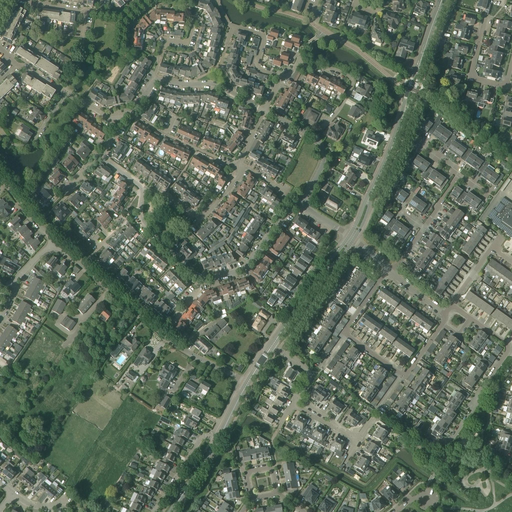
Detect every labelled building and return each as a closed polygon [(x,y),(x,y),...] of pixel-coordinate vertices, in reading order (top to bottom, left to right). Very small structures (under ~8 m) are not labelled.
[(115,0),(114,1),(116,4),(114,6),(118,11),(125,5),(120,0),(115,0)] [(202,0),(196,0),(194,7),(203,10),(205,2),(202,1),(202,0)] [(205,2),(203,10),(206,10),(207,13),(211,11),(215,9),(214,9),(212,5),(212,3),(212,2),(205,0),(205,2)] [(480,0),(478,7),(486,9),(485,14),(488,15),(490,10),(486,9),(488,1),(484,0),(480,0)] [(417,5),(413,13),(414,13),(418,15),(418,14),(423,16),(428,4),(420,1),(418,6),(417,5)] [(403,3),(403,4),(394,3),(393,12),(399,13),(400,10),(403,10),(404,4),(403,3)] [(301,8),(293,5),(291,4),(289,9),(301,14),(302,11),(300,10),(301,8)] [(335,8),(326,4),(324,4),(323,6),(327,8),(326,11),(327,11),(335,14),(337,8),(335,8)] [(15,13),(19,15),(24,17),(26,12),(23,10),(25,8),(19,5),(15,13)] [(47,20),(48,10),(40,9),(39,15),(42,16),(42,19),(47,20)] [(215,9),(211,11),(207,13),(210,18),(219,13),(218,11),(217,11),(215,9)] [(148,15),(151,19),(154,22),(156,20),(160,21),(160,19),(160,16),(161,11),(154,10),(153,11),(153,13),(149,16),(148,15)] [(335,14),(327,11),(326,14),(325,16),(335,20),(336,17),(339,18),(340,16),(335,14)] [(10,22),(15,24),(19,27),(24,17),(19,15),(15,13),(10,22)] [(219,13),(210,18),(212,23),(216,21),(220,18),(219,16),(220,16),(219,13)] [(357,25),(361,15),(355,13),(353,17),(350,16),(347,23),(354,26),(354,24),(357,25)] [(385,20),(388,21),(386,27),(393,29),(395,24),(397,25),(400,18),(387,13),(385,20)] [(70,14),(68,24),(74,24),(74,21),(77,22),(78,15),(70,14)] [(143,18),(150,26),(154,22),(151,19),(148,15),(146,17),(145,16),(143,18)] [(367,18),(361,15),(357,25),(360,26),(360,28),(366,30),(369,23),(366,22),(367,18)] [(460,25),(466,26),(467,23),(474,25),(476,17),(466,15),(465,21),(461,20),(460,25)] [(335,20),(325,16),(323,22),(327,23),(326,25),(333,28),(334,28),(335,28),(336,27),(337,26),(334,23),(335,20)] [(150,26),(143,18),(141,20),(142,20),(140,22),(146,29),(150,26)] [(216,21),(212,23),(214,26),(213,29),(220,31),(222,32),(224,25),(224,24),(222,24),(219,19),(221,19),(220,18),(216,21)] [(499,21),(497,29),(505,31),(505,29),(511,30),(511,29),(511,23),(504,22),(499,21)] [(10,22),(6,32),(14,36),(19,27),(15,24),(10,22)] [(134,27),(133,34),(136,34),(141,34),(143,35),(143,31),(146,29),(140,22),(139,22),(140,23),(136,27),(134,26),(134,27)] [(371,35),(372,35),(371,38),(376,40),(375,42),(382,44),(383,39),(380,38),(381,34),(379,33),(380,30),(376,29),(378,26),(374,25),(371,35)] [(460,25),(459,30),(462,31),(460,38),(468,40),(470,31),(465,29),(466,26),(460,25)] [(213,34),(221,37),(221,34),(220,33),(220,31),(213,29),(210,28),(209,30),(210,30),(209,34),(211,34),(213,35),(213,34)] [(505,31),(497,29),(496,36),(501,37),(500,40),(497,40),(509,43),(510,36),(504,35),(505,31)] [(237,39),(244,42),(246,36),(245,36),(246,33),(237,30),(236,37),(237,37),(237,39)] [(14,36),(6,32),(2,40),(11,44),(14,36)] [(213,34),(213,35),(211,41),(220,44),(220,41),(219,40),(221,37),(213,34)] [(286,48),(288,48),(291,49),(292,46),(299,48),(300,44),(298,44),(300,37),(293,35),(291,42),(285,40),(284,46),(283,47),(284,47),(286,48)] [(399,49),(396,56),(404,59),(406,51),(412,53),(414,45),(410,43),(411,40),(402,37),(401,41),(402,41),(400,49),(399,49)] [(233,44),(241,46),(243,47),(245,48),(247,42),(244,42),(237,39),(236,42),(234,41),(233,44)] [(209,48),(211,48),(217,50),(218,46),(219,46),(220,44),(211,41),(208,40),(206,47),(209,48)] [(509,43),(497,40),(496,43),(491,42),(490,48),(497,49),(498,47),(504,48),(506,42),(509,43)] [(447,50),(443,49),(444,43),(441,42),(438,51),(447,53),(447,50)] [(451,53),(459,55),(459,53),(466,55),(468,47),(459,44),(457,50),(452,49),(451,53)] [(23,53),(26,49),(21,46),(19,49),(17,47),(13,52),(21,57),(23,53)] [(209,53),(219,56),(220,53),(218,53),(218,50),(217,50),(211,48),(209,48),(208,50),(210,50),(209,53)] [(497,49),(490,48),(488,54),(493,55),(492,58),(501,61),(503,54),(496,53),(497,49)] [(25,60),(30,63),(35,55),(26,49),(23,53),(21,57),(25,60)] [(274,58),(272,65),(280,67),(281,64),(288,66),(289,62),(287,62),(289,55),(286,54),(284,54),(282,53),(281,54),(280,60),(274,58)] [(458,59),(459,55),(451,53),(450,54),(451,54),(450,58),(451,59),(455,60),(453,68),(460,70),(463,60),(458,59)] [(35,55),(30,63),(34,66),(40,58),(39,58),(35,55)] [(39,58),(40,58),(34,66),(37,68),(38,67),(39,68),(45,60),(40,57),(39,58)] [(205,61),(202,62),(206,70),(208,69),(209,69),(213,67),(215,61),(208,59),(208,58),(206,58),(205,61)] [(501,61),(492,58),(491,62),(486,60),(485,66),(492,68),(493,65),(500,67),(501,61)] [(145,59),(142,63),(150,69),(152,66),(150,65),(152,63),(145,59)] [(45,60),(39,68),(44,71),(49,63),(45,60)] [(206,70),(202,62),(202,63),(203,64),(198,66),(203,75),(205,74),(205,72),(207,71),(206,70)] [(49,63),(44,71),(48,74),(54,66),(49,63)] [(150,69),(142,63),(139,68),(146,72),(147,70),(149,71),(150,69)] [(165,75),(167,66),(161,64),(158,72),(162,73),(162,74),(165,75)] [(235,67),(232,66),(227,65),(225,71),(227,75),(229,76),(230,77),(229,78),(230,77),(237,73),(235,71),(236,67),(235,67)] [(54,66),(48,74),(50,75),(49,76),(53,78),(58,70),(58,69),(54,66)] [(172,76),(174,67),(174,66),(174,68),(167,66),(165,75),(168,76),(168,75),(172,76)] [(203,75),(198,66),(194,69),(193,68),(195,72),(197,76),(199,75),(200,76),(203,75)] [(492,68),(485,66),(483,73),(488,74),(487,77),(496,80),(498,73),(492,71),(492,68)] [(144,74),(146,72),(139,68),(137,67),(134,71),(144,78),(146,75),(144,74)] [(177,76),(180,67),(180,68),(174,67),(172,76),(175,77),(175,75),(177,76)] [(184,78),(185,73),(187,68),(186,69),(180,67),(177,76),(180,76),(181,75),(184,77),(184,78)] [(190,69),(187,68),(185,73),(184,78),(190,80),(191,79),(192,77),(196,75),(197,76),(195,72),(193,68),(190,69)] [(58,70),(53,78),(57,81),(62,73),(58,70)] [(131,76),(140,81),(141,79),(143,80),(144,78),(134,71),(131,76)] [(303,78),(302,80),(305,81),(305,82),(310,84),(314,76),(316,73),(314,71),(312,75),(309,73),(307,76),(305,75),(303,78)] [(447,76),(451,77),(449,83),(448,86),(449,87),(450,87),(451,88),(452,88),(453,88),(454,88),(455,87),(456,87),(457,86),(457,85),(459,85),(461,77),(454,75),(454,72),(449,71),(447,76)] [(33,78),(33,77),(26,72),(22,77),(25,79),(23,82),(27,85),(28,85),(32,78),(33,78)] [(316,84),(321,87),(326,78),(323,77),(325,74),(322,72),(321,75),(316,84)] [(6,80),(7,80),(14,87),(13,86),(19,81),(19,80),(17,78),(13,73),(6,80)] [(238,76),(237,73),(230,77),(233,82),(232,84),(239,86),(241,79),(242,77),(241,77),(238,76)] [(314,76),(310,84),(315,87),(316,84),(321,75),(319,74),(317,77),(314,76)] [(132,83),(138,87),(140,84),(139,83),(140,81),(131,76),(128,80),(130,82),(130,81),(132,83)] [(33,77),(33,78),(32,78),(28,85),(27,85),(27,86),(32,89),(37,81),(35,80),(36,79),(33,77)] [(321,87),(326,89),(332,78),(333,78),(330,77),(329,80),(326,78),(321,87)] [(333,78),(332,78),(326,89),(326,90),(328,91),(330,88),(333,89),(338,80),(333,78)] [(248,81),(241,79),(239,86),(242,88),(245,89),(248,81)] [(10,91),(14,87),(7,80),(6,80),(4,82),(5,83),(3,84),(10,91)] [(336,95),(341,86),(342,83),(339,82),(340,81),(338,80),(333,89),(336,91),(334,94),(336,95)] [(37,81),(32,89),(36,92),(42,84),(37,81)] [(138,87),(132,83),(130,81),(130,82),(137,92),(139,90),(137,89),(138,87)] [(253,86),(254,86),(254,83),(248,81),(245,89),(248,90),(248,89),(252,90),(253,86)] [(295,81),(293,83),(289,81),(288,84),(292,85),(290,88),(299,93),(301,87),(299,86),(300,83),(295,81)] [(137,92),(130,82),(126,92),(130,94),(134,97),(133,96),(134,94),(136,95),(137,92)] [(10,91),(3,84),(0,86),(0,88),(6,94),(10,91)] [(46,87),(46,86),(42,84),(36,92),(41,95),(42,94),(41,94),(44,90),(46,87)] [(336,95),(342,97),(348,86),(345,84),(344,88),(341,86),(336,95)] [(357,91),(361,93),(360,95),(367,98),(370,94),(372,95),(374,90),(365,85),(364,88),(359,86),(357,91)] [(46,86),(46,87),(44,90),(41,94),(42,94),(46,97),(48,93),(51,89),(46,86)] [(259,87),(254,86),(253,86),(252,90),(250,95),(253,96),(254,94),(256,95),(259,87)] [(299,93),(290,88),(288,91),(285,89),(284,92),(285,92),(286,92),(294,97),(296,98),(299,93)] [(51,89),(48,93),(46,97),(50,100),(52,97),(55,99),(58,93),(51,89)] [(477,107),(480,97),(477,97),(478,91),(468,89),(466,97),(474,99),(473,102),(478,103),(477,107)] [(93,101),(98,94),(92,90),(88,97),(91,99),(91,100),(92,101),(93,101)] [(477,107),(483,108),(484,105),(483,104),(484,101),(489,103),(492,104),(493,100),(491,99),(492,93),(484,91),(483,98),(480,97),(477,107)] [(124,94),(121,95),(122,99),(123,103),(128,102),(130,103),(131,102),(134,97),(130,94),(126,92),(124,94)] [(204,103),(205,103),(207,104),(206,109),(211,110),(212,106),(215,107),(219,96),(216,95),(216,94),(212,92),(211,94),(208,93),(204,103)] [(292,102),(294,97),(286,92),(285,92),(284,95),(280,93),(279,95),(280,96),(291,102),(292,102)] [(204,103),(208,93),(207,94),(204,93),(204,94),(199,94),(199,102),(201,102),(204,103),(205,103),(204,103)] [(363,97),(356,93),(353,99),(360,102),(363,97)] [(99,104),(102,100),(105,96),(104,98),(98,94),(93,101),(96,103),(96,102),(99,104)] [(107,98),(105,96),(102,100),(99,104),(105,108),(106,108),(107,106),(112,105),(111,101),(110,97),(107,98)] [(220,110),(224,98),(222,97),(221,100),(218,99),(219,96),(215,107),(215,108),(220,110)] [(292,102),(291,102),(280,96),(279,99),(278,98),(277,101),(286,105),(288,103),(291,104),(292,102)] [(227,98),(224,98),(220,110),(226,112),(225,113),(228,114),(230,107),(228,106),(229,103),(226,102),(227,98)] [(286,105),(277,101),(276,103),(275,106),(278,108),(276,111),(285,116),(288,110),(284,108),(286,105)] [(147,107),(145,109),(155,116),(158,111),(157,111),(159,108),(151,103),(148,108),(147,107)] [(352,107),(348,115),(355,119),(358,114),(361,115),(365,109),(356,105),(355,108),(352,107)] [(511,107),(505,106),(503,115),(510,117),(511,117),(511,110),(510,110),(511,107)] [(9,112),(16,116),(19,111),(13,107),(9,112)] [(241,116),(240,116),(253,119),(254,120),(254,117),(251,116),(251,113),(247,112),(248,109),(239,107),(238,110),(242,111),(241,116)] [(308,108),(302,120),(314,127),(321,114),(308,108)] [(79,123),(84,115),(81,113),(83,110),(81,109),(74,120),(79,123)] [(155,116),(145,109),(144,112),(145,113),(142,117),(151,123),(155,116)] [(29,120),(36,124),(40,117),(43,119),(45,116),(35,110),(29,120)] [(79,123),(83,126),(91,115),(89,114),(87,117),(84,115),(79,123)] [(87,131),(92,123),(90,121),(93,116),(91,115),(83,126),(82,128),(87,131)] [(510,117),(503,115),(501,120),(500,120),(501,120),(499,126),(503,127),(504,125),(511,127),(511,121),(511,120),(509,120),(510,117)] [(240,116),(241,116),(240,116),(239,118),(243,119),(242,122),(252,125),(253,123),(252,123),(253,119),(240,116)] [(431,132),(437,123),(435,122),(432,124),(426,120),(420,130),(426,134),(428,131),(431,132)] [(261,125),(264,127),(270,130),(272,128),(275,129),(278,124),(271,121),(270,123),(264,121),(263,124),(262,123),(261,125)] [(92,134),(99,123),(97,122),(95,125),(92,123),(87,131),(92,134)] [(137,133),(142,125),(137,122),(130,133),(132,135),(134,132),(137,133)] [(252,125),(242,122),(241,125),(239,125),(238,129),(240,130),(246,134),(248,130),(250,130),(251,127),(252,125)] [(102,129),(99,127),(101,124),(99,123),(92,134),(97,137),(102,129)] [(438,140),(445,129),(437,123),(431,132),(433,130),(435,131),(432,136),(438,140)] [(22,124),(19,129),(22,131),(18,138),(27,143),(32,135),(28,132),(30,130),(22,124)] [(141,137),(147,128),(142,125),(137,133),(140,135),(138,138),(140,139),(141,137)] [(267,135),(268,136),(270,130),(264,127),(261,125),(260,127),(261,128),(259,131),(267,135)] [(326,135),(336,141),(339,135),(341,136),(344,130),(336,125),(334,129),(331,127),(326,135)] [(97,137),(102,140),(107,132),(104,130),(106,127),(104,126),(102,129),(97,137)] [(150,134),(151,132),(148,131),(150,128),(148,126),(147,128),(141,137),(146,140),(150,134)] [(182,136),(185,128),(180,126),(175,137),(177,138),(179,134),(182,136)] [(185,142),(190,130),(185,128),(182,136),(185,137),(183,141),(185,142)] [(449,141),(454,135),(454,136),(457,132),(454,130),(452,134),(445,129),(438,140),(445,144),(448,140),(449,141)] [(192,140),(196,133),(190,130),(185,142),(188,143),(190,139),(192,140)] [(246,134),(240,130),(238,132),(237,131),(233,136),(241,142),(245,137),(244,137),(246,134)] [(267,135),(259,131),(258,130),(257,133),(260,134),(257,140),(255,139),(254,142),(259,145),(261,143),(262,144),(267,135)] [(369,135),(365,144),(376,148),(379,139),(372,136),(373,133),(367,130),(365,134),(369,135)] [(151,143),(157,133),(155,131),(153,135),(150,134),(146,140),(151,143)] [(286,131),(284,135),(282,133),(277,142),(280,143),(281,140),(287,143),(292,134),(289,133),(286,131)] [(151,143),(156,147),(160,140),(157,138),(160,134),(157,133),(151,143)] [(193,145),(196,147),(201,135),(196,133),(192,140),(195,141),(193,145)] [(207,149),(210,139),(207,138),(209,134),(206,134),(201,146),(205,147),(204,148),(207,149)] [(294,135),(292,134),(287,143),(289,144),(288,147),(293,150),(298,142),(294,140),(296,137),(293,135),(294,135)] [(454,154),(459,146),(454,142),(457,138),(454,136),(454,135),(449,141),(452,143),(448,150),(454,154)] [(232,142),(237,145),(236,146),(238,146),(241,142),(233,136),(230,140),(232,142)] [(211,152),(217,138),(215,137),(213,140),(210,139),(207,149),(209,150),(209,149),(212,150),(211,152)] [(166,152),(169,144),(166,143),(168,140),(165,138),(163,141),(164,141),(160,149),(166,152)] [(218,151),(219,149),(221,144),(222,142),(216,140),(217,138),(211,152),(214,153),(215,150),(218,151)] [(76,153),(83,160),(86,157),(86,156),(90,151),(88,149),(91,147),(85,141),(81,144),(80,146),(82,148),(76,153)] [(171,154),(176,142),(174,141),(172,146),(169,144),(166,152),(171,154)] [(176,156),(180,148),(177,146),(179,143),(176,142),(171,154),(176,156)] [(228,147),(221,144),(219,149),(226,152),(227,150),(230,153),(236,146),(237,145),(232,142),(228,147)] [(116,149),(123,154),(126,156),(130,149),(124,145),(122,147),(120,145),(119,147),(117,147),(116,149)] [(181,159),(187,147),(185,146),(183,149),(180,148),(176,156),(181,159)] [(463,154),(465,156),(470,150),(467,148),(465,151),(459,146),(454,154),(460,158),(463,154)] [(181,159),(187,161),(191,152),(188,151),(189,148),(187,147),(181,159)] [(251,147),(249,152),(251,153),(249,157),(256,160),(254,163),(256,164),(261,156),(255,153),(257,150),(251,147)] [(356,147),(351,156),(359,159),(357,162),(367,167),(372,157),(365,154),(366,152),(356,147)] [(116,149),(114,151),(115,152),(112,157),(115,159),(114,160),(119,164),(120,162),(121,163),(126,156),(123,154),(116,149)] [(470,150),(465,156),(468,158),(465,162),(471,166),(477,158),(471,154),(473,152),(470,150)] [(194,168),(201,156),(199,155),(197,158),(195,156),(189,165),(194,168)] [(62,164),(70,173),(74,169),(73,169),(78,164),(70,156),(62,164)] [(199,171),(204,162),(202,161),(204,158),(201,156),(194,168),(199,171)] [(261,156),(256,164),(259,166),(256,170),(259,172),(259,171),(259,170),(264,161),(266,159),(261,156)] [(418,169),(424,160),(418,156),(415,160),(412,158),(408,164),(410,166),(412,164),(418,169)] [(477,158),(471,166),(477,171),(480,166),(482,168),(487,162),(484,160),(483,162),(477,158)] [(137,172),(145,161),(143,159),(141,162),(138,160),(133,168),(137,172)] [(206,171),(211,163),(212,162),(209,160),(207,164),(204,162),(199,171),(204,174),(206,171)] [(265,173),(271,161),(269,160),(267,163),(264,161),(259,170),(259,171),(261,172),(262,171),(265,173)] [(421,177),(423,179),(428,172),(426,171),(430,165),(424,160),(418,169),(424,173),(421,177)] [(142,175),(148,167),(145,165),(147,162),(145,161),(137,172),(142,175)] [(269,176),(274,167),(271,165),(273,162),(271,161),(265,173),(268,174),(267,175),(269,176)] [(487,162),(482,168),(485,170),(480,176),(486,180),(493,172),(487,168),(490,164),(487,162)] [(216,166),(211,163),(206,171),(210,174),(216,166)] [(153,180),(158,172),(155,170),(157,167),(155,165),(154,167),(148,176),(147,178),(148,176),(153,180)] [(274,167),(269,176),(271,177),(272,176),(275,178),(277,175),(280,176),(284,168),(279,165),(277,168),(274,167)] [(101,178),(108,168),(106,167),(105,168),(103,166),(101,169),(99,167),(95,172),(97,174),(97,175),(101,178)] [(154,167),(152,166),(150,169),(148,167),(142,175),(147,178),(148,176),(154,167)] [(219,171),(221,169),(216,166),(210,174),(215,177),(219,171)] [(110,170),(108,168),(101,178),(103,176),(107,179),(106,180),(109,182),(112,177),(110,175),(112,173),(110,171),(110,170)] [(354,182),(357,178),(354,176),(357,172),(350,168),(347,172),(349,172),(346,177),(354,182)] [(49,180),(55,186),(60,181),(61,182),(66,177),(57,169),(53,173),(55,174),(49,180)] [(428,172),(423,179),(427,181),(430,180),(433,183),(439,174),(433,170),(430,174),(428,172)] [(157,183),(165,172),(163,171),(161,174),(158,172),(153,180),(157,183)] [(224,174),(219,171),(215,177),(214,180),(218,183),(219,183),(222,177),(224,174)] [(162,186),(167,178),(165,176),(167,173),(165,172),(157,183),(162,186)] [(493,172),(486,180),(493,185),(494,184),(496,185),(496,186),(503,176),(500,174),(499,176),(493,172)] [(247,181),(254,186),(258,178),(255,176),(250,173),(246,178),(248,179),(247,181)] [(439,174),(433,183),(437,185),(435,187),(441,191),(445,185),(443,183),(446,179),(439,174)] [(119,179),(123,182),(122,183),(120,181),(116,186),(119,188),(124,191),(125,191),(127,193),(129,190),(129,191),(133,185),(121,177),(119,179)] [(170,180),(167,178),(162,186),(167,190),(173,181),(174,182),(175,179),(172,177),(170,180)] [(177,193),(183,185),(180,183),(182,180),(183,179),(180,177),(176,181),(178,182),(173,189),(175,191),(175,192),(177,193)] [(227,180),(222,177),(219,183),(218,183),(217,185),(222,188),(227,180)] [(354,182),(346,177),(342,182),(341,181),(339,185),(346,189),(348,186),(351,187),(354,182)] [(85,181),(83,185),(91,191),(93,193),(96,188),(97,186),(92,182),(90,184),(85,181)] [(242,185),(249,189),(251,190),(254,186),(247,181),(246,183),(244,182),(242,185)] [(179,194),(182,196),(189,187),(190,185),(188,184),(186,187),(183,185),(177,193),(179,195),(179,194)] [(323,191),(326,193),(328,189),(330,190),(331,188),(326,184),(323,191)] [(43,185),(37,191),(40,194),(37,197),(44,205),(52,197),(47,193),(49,190),(43,185)] [(91,191),(82,185),(80,189),(83,192),(81,194),(85,199),(91,191)] [(246,194),(249,189),(242,185),(241,187),(240,186),(238,189),(246,194)] [(458,203),(462,197),(460,195),(463,191),(456,186),(450,195),(456,199),(455,201),(458,203)] [(185,201),(191,193),(189,191),(191,188),(189,187),(182,196),(181,198),(184,200),(183,200),(185,201)] [(267,201),(268,199),(272,193),(270,191),(271,190),(266,187),(263,191),(263,192),(261,194),(261,195),(264,196),(263,198),(267,201)] [(127,193),(125,191),(124,191),(119,188),(116,192),(127,200),(129,198),(125,196),(127,193)] [(238,189),(236,191),(238,192),(237,194),(243,198),(245,199),(248,195),(246,194),(238,189)] [(407,197),(409,199),(413,193),(411,191),(409,193),(399,189),(396,195),(398,196),(396,199),(402,204),(407,197)] [(127,200),(116,192),(113,197),(114,198),(121,203),(121,202),(122,204),(124,201),(126,202),(127,200)] [(188,202),(190,204),(196,196),(198,193),(196,192),(194,195),(191,193),(185,201),(187,203),(188,202)] [(469,205),(475,197),(469,192),(464,198),(462,197),(458,203),(460,205),(463,201),(469,205)] [(229,200),(235,204),(239,199),(230,193),(229,196),(230,197),(229,200)] [(272,204),(276,197),(274,196),(275,194),(272,193),(268,199),(267,201),(272,204)] [(413,193),(409,199),(411,201),(408,205),(415,210),(421,201),(417,199),(419,197),(413,193)] [(85,199),(81,194),(79,197),(76,194),(69,201),(75,207),(77,209),(80,207),(77,204),(82,200),(84,202),(86,200),(85,199)] [(190,204),(190,205),(192,206),(192,205),(195,207),(198,203),(201,204),(205,198),(201,195),(198,198),(196,196),(190,204)] [(330,195),(325,205),(336,211),(341,202),(330,195)] [(121,209),(120,209),(122,210),(123,208),(120,206),(122,204),(121,202),(121,203),(114,198),(113,197),(111,196),(110,198),(113,200),(111,203),(112,203),(121,209)] [(272,204),(271,205),(276,208),(274,211),(277,213),(280,207),(277,206),(280,202),(278,200),(279,199),(276,197),(272,204)] [(481,201),(475,197),(469,205),(473,208),(473,211),(476,213),(481,207),(478,205),(481,201)] [(511,203),(511,204),(503,198),(494,210),(493,209),(487,217),(493,221),(492,222),(506,233),(506,234),(511,238),(511,203)] [(225,205),(232,209),(235,204),(229,200),(227,203),(226,202),(225,205)] [(421,201),(415,210),(421,214),(424,210),(426,212),(431,205),(425,202),(424,203),(421,201)] [(0,208),(3,212),(2,213),(5,218),(12,213),(9,210),(11,208),(7,203),(0,208)] [(112,203),(110,206),(108,205),(105,209),(112,215),(114,212),(116,214),(118,211),(119,211),(120,209),(121,209),(112,203)] [(56,207),(52,211),(60,220),(59,222),(62,225),(66,220),(64,219),(70,213),(62,205),(58,209),(56,207)] [(220,208),(228,213),(231,209),(232,209),(225,205),(223,207),(222,206),(220,208)] [(216,212),(224,217),(227,212),(228,213),(220,208),(219,210),(217,209),(216,212)] [(112,215),(105,209),(101,213),(103,214),(101,216),(108,224),(110,222),(109,222),(112,219),(109,217),(112,215)] [(449,211),(461,219),(464,215),(457,209),(455,212),(451,209),(449,211)] [(387,230),(391,224),(389,222),(394,216),(387,211),(380,222),(386,226),(384,228),(387,230)] [(450,218),(458,223),(458,224),(461,219),(449,211),(448,213),(452,216),(450,218)] [(216,212),(217,213),(216,215),(214,214),(213,216),(221,222),(224,217),(216,212)] [(255,220),(263,226),(264,223),(263,222),(264,220),(258,215),(255,220)] [(303,221),(305,220),(298,215),(292,222),(299,228),(304,221),(303,221)] [(14,231),(20,225),(18,223),(21,221),(17,216),(9,223),(12,226),(10,227),(14,231)] [(108,224),(101,216),(98,219),(97,217),(93,221),(99,227),(101,225),(103,228),(106,225),(106,226),(108,224)] [(455,228),(456,229),(457,229),(455,228),(458,224),(458,223),(450,218),(449,220),(445,217),(443,219),(455,227),(455,228)] [(216,232),(220,228),(211,219),(209,221),(210,223),(208,224),(216,232)] [(446,224),(444,226),(452,232),(453,233),(456,229),(455,228),(455,227),(443,219),(442,221),(446,224)] [(263,226),(255,220),(251,224),(258,229),(259,227),(261,228),(263,226)] [(299,228),(303,231),(308,224),(306,223),(307,221),(305,220),(303,221),(304,221),(299,228)] [(99,227),(93,221),(91,223),(89,222),(87,224),(84,221),(83,223),(92,233),(94,230),(95,231),(99,227)] [(397,234),(403,226),(397,221),(394,226),(391,224),(387,230),(392,234),(394,232),(397,234)] [(126,231),(133,237),(137,233),(132,228),(134,226),(129,222),(127,224),(126,226),(128,228),(126,231)] [(92,233),(83,223),(81,225),(83,228),(80,231),(80,233),(85,239),(88,237),(90,236),(90,235),(92,233)] [(203,227),(204,228),(210,234),(212,235),(216,232),(208,224),(207,226),(205,224),(203,227)] [(248,229),(256,234),(258,232),(256,231),(258,229),(251,224),(248,229)] [(307,235),(311,229),(309,228),(310,226),(308,224),(303,231),(302,232),(307,235)] [(20,225),(14,231),(17,235),(19,234),(21,236),(29,230),(25,225),(22,228),(20,225)] [(409,230),(403,226),(397,234),(403,238),(402,240),(404,242),(409,236),(406,234),(409,230)] [(437,228),(449,236),(452,232),(444,226),(442,229),(439,226),(437,228)] [(476,230),(486,237),(487,236),(484,234),(487,231),(479,226),(476,230)] [(199,230),(206,237),(210,234),(204,228),(203,230),(201,228),(199,230)] [(437,228),(436,230),(440,233),(438,235),(446,241),(449,236),(437,228)] [(245,233),(251,238),(253,239),(256,234),(248,229),(245,233)] [(311,239),(316,232),(317,231),(314,229),(313,230),(311,229),(307,235),(311,239)] [(22,241),(25,244),(32,239),(30,237),(32,234),(29,230),(21,236),(23,239),(22,241)] [(133,237),(126,231),(124,233),(121,230),(119,232),(127,239),(129,242),(133,237)] [(199,230),(197,232),(198,234),(197,236),(202,241),(206,237),(199,230)] [(279,238),(286,243),(289,239),(291,236),(283,230),(279,235),(280,235),(279,238)] [(473,234),(483,241),(484,240),(481,238),(483,236),(485,238),(486,237),(476,230),(473,234)] [(430,238),(438,244),(441,239),(434,234),(429,231),(428,233),(432,236),(430,238)] [(129,242),(127,239),(119,232),(118,234),(116,237),(126,246),(127,244),(129,242)] [(316,232),(311,239),(318,244),(324,236),(319,232),(318,234),(316,232)] [(245,233),(247,234),(243,238),(251,244),(253,242),(252,241),(253,239),(251,238),(245,233)] [(470,238),(480,245),(481,244),(478,243),(480,240),(482,242),(483,241),(473,234),(470,238)] [(126,246),(116,237),(114,239),(113,239),(112,240),(119,248),(121,245),(124,248),(126,246)] [(251,244),(243,238),(240,243),(242,244),(247,247),(248,245),(250,247),(251,244)] [(283,248),(286,243),(279,238),(277,240),(276,239),(275,241),(283,248)] [(423,240),(435,248),(438,244),(430,238),(429,241),(425,238),(423,240)] [(467,242),(477,249),(478,249),(475,247),(477,244),(480,246),(480,245),(470,238),(467,242)] [(32,239),(25,244),(28,248),(30,247),(34,251),(38,247),(37,246),(40,243),(36,239),(33,241),(32,239)] [(123,251),(119,248),(112,240),(110,242),(111,243),(108,245),(119,255),(123,251)] [(424,247),(435,254),(432,252),(435,248),(423,240),(422,241),(426,244),(424,247)] [(183,255),(189,249),(185,246),(187,243),(185,241),(177,249),(179,251),(178,252),(180,255),(182,253),(183,255)] [(283,248),(275,241),(273,244),(274,244),(272,246),(280,252),(283,248)] [(308,242),(307,244),(305,247),(312,252),(315,247),(308,242)] [(464,247),(474,254),(475,253),(472,251),(474,248),(477,250),(477,249),(467,242),(464,247)] [(147,254),(153,247),(150,245),(151,244),(149,243),(142,251),(147,254)] [(247,247),(242,244),(239,248),(245,253),(246,251),(248,252),(250,249),(247,247)] [(280,252),(272,246),(271,249),(270,248),(267,253),(270,255),(271,253),(277,256),(280,252)] [(151,258),(158,250),(156,248),(155,249),(153,247),(147,254),(151,258)] [(420,250),(432,258),(435,254),(424,247),(427,249),(425,251),(421,248),(420,250)] [(464,247),(461,251),(468,256),(471,258),(472,257),(469,255),(471,252),(474,254),(464,247)] [(183,255),(185,257),(183,258),(188,263),(197,253),(195,251),(194,252),(191,248),(189,249),(183,255)] [(245,253),(239,248),(235,253),(243,258),(245,256),(244,255),(245,253)] [(106,250),(102,254),(112,263),(118,256),(113,252),(111,254),(106,250)] [(154,264),(160,256),(162,254),(159,252),(160,251),(158,250),(151,258),(154,260),(151,263),(154,264)] [(305,262),(309,264),(312,259),(308,256),(309,253),(304,250),(302,253),(303,253),(300,258),(305,262)] [(420,250),(419,252),(422,254),(420,257),(429,263),(432,258),(420,250)] [(231,263),(231,264),(231,263),(233,262),(233,263),(236,262),(232,253),(227,255),(231,263)] [(263,260),(264,261),(270,265),(273,261),(268,257),(270,255),(267,253),(263,257),(264,258),(263,260)] [(112,263),(102,254),(98,258),(103,263),(100,265),(105,270),(112,263)] [(228,266),(231,264),(231,263),(227,255),(223,257),(222,258),(226,265),(228,264),(228,266)] [(164,260),(160,256),(154,264),(158,267),(164,260)] [(226,265),(222,258),(223,257),(222,256),(217,258),(220,265),(222,264),(223,266),(226,265)] [(455,260),(465,267),(465,266),(463,264),(465,261),(458,256),(455,260)] [(6,273),(11,265),(12,263),(13,262),(7,259),(4,257),(1,264),(4,265),(1,270),(3,271),(3,272),(6,273)] [(52,273),(57,266),(55,264),(58,260),(53,257),(50,260),(49,259),(46,263),(50,267),(48,269),(52,272),(51,272),(52,273)] [(429,263),(420,257),(419,259),(415,257),(414,259),(426,267),(425,267),(426,268),(430,264),(429,263)] [(116,264),(119,266),(124,260),(121,258),(116,264)] [(216,269),(211,258),(206,260),(210,269),(213,268),(212,266),(214,266),(216,269)] [(220,265),(217,258),(212,260),(211,258),(216,269),(218,268),(218,266),(220,265)] [(304,264),(305,262),(300,258),(295,265),(304,272),(307,267),(304,264)] [(426,267),(414,259),(413,260),(417,263),(415,266),(414,265),(422,271),(425,267),(426,267)] [(158,267),(163,271),(169,264),(164,260),(158,267)] [(210,269),(206,260),(201,263),(204,270),(206,269),(207,271),(210,269)] [(270,265),(264,261),(263,260),(261,262),(260,262),(259,264),(264,267),(267,270),(270,265)] [(455,260),(452,264),(459,269),(458,270),(461,272),(462,270),(460,268),(462,266),(464,268),(465,267),(455,260)] [(490,274),(491,272),(497,263),(492,260),(486,268),(489,270),(488,272),(490,274)] [(11,265),(6,273),(9,275),(9,274),(12,275),(14,271),(17,272),(21,268),(19,266),(18,266),(12,263),(11,265)] [(496,275),(502,267),(497,263),(491,272),(490,274),(491,272),(494,274),(493,275),(495,277),(496,275)] [(59,268),(57,266),(52,273),(56,276),(58,273),(62,276),(65,272),(64,271),(67,268),(62,264),(59,268)] [(267,270),(264,267),(259,264),(257,266),(258,266),(256,269),(264,274),(267,270)] [(304,272),(295,265),(291,270),(293,272),(292,274),(297,277),(298,275),(300,276),(304,272)] [(408,267),(419,276),(421,276),(424,272),(422,271),(414,265),(413,268),(409,265),(408,267)] [(448,270),(457,277),(458,276),(455,275),(458,271),(451,266),(448,270)] [(419,276),(408,267),(407,269),(411,272),(409,274),(416,279),(416,280),(419,276)] [(501,279),(507,270),(502,267),(496,275),(499,277),(498,279),(500,281),(501,279)] [(124,281),(128,277),(126,275),(128,273),(123,269),(116,277),(121,281),(122,279),(124,281)] [(170,280),(179,271),(178,269),(175,272),(173,269),(166,276),(170,280)] [(264,274),(256,269),(255,271),(254,270),(250,275),(256,279),(258,282),(260,282),(262,279),(261,278),(264,274)] [(354,274),(363,281),(366,277),(357,270),(354,274)] [(457,277),(448,270),(445,274),(454,281),(455,280),(452,279),(454,276),(457,278),(457,277)] [(506,282),(511,274),(507,270),(501,279),(504,281),(502,282),(505,284),(506,282)] [(174,284),(182,276),(181,277),(179,275),(181,272),(179,271),(170,280),(174,284)] [(297,277),(292,274),(290,277),(288,275),(284,280),(293,286),(297,281),(295,280),(297,277)] [(363,281),(354,274),(351,278),(360,285),(363,281)] [(442,279),(451,286),(452,285),(449,283),(451,280),(454,282),(454,281),(445,274),(442,279)] [(179,287),(186,281),(182,276),(174,284),(175,284),(179,287)] [(244,288),(250,287),(248,283),(251,282),(249,276),(243,278),(244,280),(242,281),(244,288)] [(44,289),(46,287),(43,285),(44,283),(45,281),(40,277),(39,280),(35,278),(32,283),(44,289)] [(130,289),(131,287),(137,281),(132,277),(131,278),(128,277),(124,281),(127,283),(125,285),(130,289)] [(360,285),(351,278),(348,283),(357,289),(360,285)] [(439,283),(448,290),(449,289),(447,287),(448,284),(451,286),(442,279),(439,283)] [(80,287),(75,283),(74,284),(72,283),(73,282),(70,280),(64,286),(66,288),(63,292),(67,296),(70,293),(73,296),(80,287)] [(244,288),(242,281),(240,282),(239,280),(233,282),(237,293),(240,292),(240,293),(245,291),(244,288)] [(293,286),(284,280),(281,285),(280,285),(278,287),(284,291),(286,289),(290,292),(293,286)] [(138,293),(139,291),(144,286),(137,281),(131,287),(130,289),(134,293),(136,291),(138,293)] [(190,285),(186,281),(179,287),(183,292),(190,285)] [(225,286),(228,294),(229,296),(237,293),(233,282),(227,284),(228,286),(225,286)] [(44,289),(32,283),(30,287),(39,292),(40,290),(43,291),(44,289)] [(345,287),(354,293),(357,289),(348,283),(345,287)] [(436,287),(445,294),(446,293),(444,291),(445,289),(448,290),(439,283),(436,287)] [(228,294),(225,286),(223,287),(223,285),(217,287),(219,294),(220,297),(228,294)] [(143,301),(151,292),(144,286),(139,291),(138,293),(140,291),(142,293),(139,297),(143,301)] [(39,292),(30,287),(27,292),(39,299),(40,296),(38,295),(39,292)] [(220,297),(219,294),(217,287),(209,290),(209,292),(210,295),(212,299),(212,300),(213,302),(218,301),(217,298),(220,297)] [(284,291),(278,287),(276,290),(277,290),(273,295),(273,296),(282,302),(286,296),(283,294),(284,291)] [(351,298),(354,293),(345,287),(342,291),(351,298)] [(436,287),(433,291),(440,296),(439,297),(442,299),(443,297),(441,295),(442,293),(445,294),(436,287)] [(465,298),(470,302),(476,293),(473,291),(474,290),(472,288),(465,298)] [(383,299),(389,289),(387,291),(383,289),(378,296),(383,299)] [(389,289),(383,299),(387,302),(394,292),(393,292),(391,294),(389,293),(390,290),(389,289)] [(209,292),(209,290),(202,292),(202,293),(203,295),(199,299),(202,302),(207,296),(210,295),(209,292)] [(476,293),(470,302),(475,305),(481,297),(480,296),(478,295),(480,291),(479,290),(477,292),(477,291),(476,293)] [(351,298),(342,291),(339,295),(349,302),(351,298)] [(39,299),(27,292),(24,297),(34,302),(35,299),(38,301),(39,299)] [(155,296),(151,292),(143,301),(148,305),(150,303),(152,305),(156,300),(154,298),(155,296)] [(394,292),(387,302),(391,305),(398,295),(397,295),(395,297),(393,295),(394,293),(394,292)] [(88,295),(76,308),(83,315),(95,301),(88,295)] [(212,299),(210,295),(207,296),(202,302),(199,299),(198,298),(199,299),(205,304),(208,301),(212,299)] [(282,302),(273,296),(273,295),(267,303),(272,307),(276,301),(281,304),(282,302)] [(349,302),(339,295),(336,299),(334,297),(332,300),(336,303),(342,307),(344,305),(346,306),(349,302)] [(391,305),(395,308),(400,301),(401,302),(403,299),(401,298),(399,300),(397,298),(399,296),(398,295),(391,305)] [(480,296),(481,297),(475,305),(479,309),(486,300),(485,300),(483,298),(484,296),(482,295),(480,296)] [(178,303),(176,301),(173,298),(174,298),(173,298),(173,297),(172,298),(170,301),(176,306),(178,303)] [(485,300),(486,300),(479,309),(484,312),(490,303),(488,302),(489,300),(486,298),(485,300)] [(205,304),(199,299),(198,301),(196,300),(192,304),(197,309),(199,306),(202,308),(205,304)] [(19,306),(31,313),(33,311),(30,309),(31,307),(22,301),(19,306)] [(58,301),(52,313),(60,317),(66,305),(58,301)] [(159,314),(166,305),(161,301),(160,303),(157,301),(153,306),(156,308),(154,310),(159,314)] [(342,307),(336,303),(336,304),(333,302),(329,308),(332,309),(331,310),(341,317),(344,312),(341,310),(342,307)] [(397,309),(401,312),(408,303),(407,302),(405,305),(402,302),(397,309)] [(490,303),(484,312),(489,316),(496,307),(493,305),(494,303),(491,302),(490,303)] [(408,303),(401,312),(405,315),(412,306),(411,305),(410,307),(407,306),(409,303),(408,303)] [(197,309),(192,304),(188,309),(190,311),(188,312),(194,317),(198,313),(195,311),(197,309)] [(159,314),(163,318),(165,316),(167,318),(171,313),(169,311),(170,309),(166,305),(159,314)] [(30,315),(31,313),(19,306),(17,311),(26,316),(27,314),(30,315)] [(412,306),(405,315),(410,318),(415,311),(415,312),(417,309),(415,308),(414,310),(411,309),(413,306),(412,306)] [(492,316),(497,319),(503,311),(500,309),(501,307),(499,306),(492,316)] [(503,311),(497,319),(502,323),(508,314),(505,312),(506,311),(504,309),(503,311)] [(100,316),(95,322),(96,322),(96,321),(102,327),(112,316),(106,310),(101,316),(100,314),(98,311),(92,317),(95,320),(99,315),(100,316)] [(341,317),(331,310),(328,314),(338,321),(341,317)] [(26,316),(17,311),(14,316),(26,322),(27,320),(25,319),(26,316)] [(253,327),(259,332),(266,322),(264,321),(266,319),(269,316),(262,311),(257,317),(258,317),(256,320),(257,321),(253,327)] [(194,317),(188,312),(187,314),(185,313),(181,318),(186,322),(190,325),(192,322),(191,321),(194,317)] [(411,320),(416,323),(423,313),(422,312),(420,315),(416,312),(411,320)] [(423,313),(416,323),(420,326),(427,316),(426,315),(424,318),(421,316),(423,314),(423,313)] [(508,314),(502,323),(507,326),(511,318),(511,317),(510,316),(511,314),(509,313),(508,314)] [(338,321),(328,314),(326,318),(335,325),(338,321)] [(361,323),(363,324),(364,325),(369,318),(365,315),(360,322),(359,321),(357,324),(359,325),(361,323)] [(26,322),(14,316),(11,320),(21,326),(22,323),(25,325),(26,322)] [(427,316),(420,326),(424,329),(431,319),(430,318),(428,321),(426,319),(427,317),(427,316)] [(66,317),(61,326),(70,332),(76,324),(66,317)] [(186,322),(181,318),(177,323),(179,324),(177,326),(183,331),(187,326),(184,324),(186,322)] [(335,325),(326,318),(323,322),(332,329),(335,325)] [(369,318),(364,325),(363,324),(362,327),(363,328),(365,326),(367,327),(368,328),(373,321),(369,318)] [(223,319),(217,325),(221,329),(227,323),(223,319)] [(431,319),(424,329),(428,332),(433,325),(434,325),(436,322),(434,321),(432,324),(430,322),(431,320),(431,319)] [(373,321),(368,328),(367,327),(366,330),(367,331),(369,329),(372,330),(372,331),(378,324),(373,321)] [(332,329),(323,322),(320,326),(322,327),(322,328),(331,334),(332,334),(330,333),(332,329)] [(114,324),(111,329),(116,333),(120,329),(114,324)] [(378,324),(372,331),(372,330),(370,333),(371,334),(373,332),(377,334),(382,327),(378,324)] [(17,338),(18,336),(16,334),(17,331),(9,325),(6,330),(17,338)] [(205,336),(210,340),(220,329),(215,325),(205,336)] [(183,331),(177,326),(176,327),(174,326),(170,331),(175,335),(177,333),(180,335),(183,331)] [(227,326),(223,330),(227,334),(226,333),(230,329),(231,330),(227,326)] [(380,335),(383,337),(389,330),(384,327),(379,334),(379,333),(377,336),(378,337),(380,335)] [(331,334),(322,328),(319,332),(328,339),(331,334)] [(17,338),(6,330),(3,334),(11,340),(13,338),(15,340),(17,338)] [(383,337),(381,339),(383,340),(384,338),(387,340),(388,340),(393,333),(389,330),(383,337)] [(476,337),(487,344),(489,341),(486,339),(488,336),(480,331),(476,337)] [(328,339),(319,332),(316,336),(325,343),(328,339)] [(388,340),(387,340),(385,342),(387,343),(389,341),(392,343),(397,336),(393,333),(388,340)] [(11,340),(3,334),(0,338),(0,339),(11,347),(12,345),(10,343),(11,340)] [(325,343),(316,336),(313,340),(323,347),(325,343)] [(457,347),(461,343),(451,336),(448,340),(457,347)] [(127,337),(122,343),(123,343),(120,346),(118,345),(110,355),(114,358),(125,345),(133,352),(140,344),(140,343),(138,341),(137,341),(134,339),(132,341),(130,340),(130,339),(127,337)] [(473,342),(480,347),(483,349),(487,344),(476,337),(473,342)] [(211,347),(202,338),(199,342),(196,339),(195,339),(192,343),(205,354),(211,347)] [(402,341),(398,338),(393,345),(392,345),(390,348),(392,349),(394,346),(396,348),(397,349),(402,341)] [(11,347),(0,339),(0,345),(5,349),(7,347),(9,349),(11,347)] [(323,347),(313,340),(310,344),(320,351),(323,347)] [(457,347),(448,340),(445,344),(455,351),(457,347)] [(397,349),(396,348),(395,351),(396,352),(398,349),(400,351),(401,352),(406,344),(402,341),(397,349)] [(473,342),(469,347),(481,355),(484,350),(483,349),(480,347),(473,342)] [(320,351),(310,344),(307,348),(311,351),(310,353),(313,355),(315,353),(317,355),(320,351)] [(406,344),(401,352),(400,351),(399,353),(400,355),(402,352),(405,354),(405,355),(411,347),(406,344)] [(455,351),(445,344),(442,348),(452,355),(455,351)] [(494,349),(500,353),(503,349),(497,345),(494,349)] [(405,355),(405,354),(403,356),(404,358),(406,355),(410,358),(415,350),(411,347),(405,355)] [(144,349),(139,356),(143,359),(141,362),(146,365),(152,356),(149,354),(150,353),(147,351),(148,351),(148,350),(145,348),(144,349)] [(359,359),(362,354),(352,348),(349,352),(359,359)] [(452,355),(442,348),(439,352),(449,359),(452,355)] [(359,359),(349,352),(346,356),(356,363),(359,359)] [(436,356),(446,363),(449,359),(439,352),(436,356)] [(356,363),(346,356),(343,360),(353,367),(356,363)] [(446,363),(436,356),(433,361),(443,368),(446,363)] [(480,359),(477,357),(475,360),(478,362),(475,367),(483,373),(486,367),(488,369),(490,366),(485,363),(480,359)] [(485,363),(490,366),(492,364),(483,358),(482,360),(480,359),(485,363)] [(338,363),(348,370),(348,369),(350,371),(353,367),(343,360),(341,364),(339,362),(338,363)] [(335,367),(345,374),(348,370),(338,363),(335,367)] [(165,377),(159,386),(165,390),(170,380),(171,380),(176,371),(166,365),(160,374),(165,377)] [(375,371),(385,377),(388,373),(379,366),(375,371)] [(332,371),(342,378),(345,374),(335,367),(332,371)] [(483,373),(475,367),(471,372),(479,378),(483,373)] [(298,370),(296,372),(290,369),(284,377),(291,381),(296,374),(301,377),(303,374),(298,370)] [(431,380),(434,376),(424,369),(421,373),(431,380)] [(342,378),(332,371),(330,375),(339,382),(342,378)] [(385,377),(375,371),(373,375),(382,381),(385,377)] [(129,372),(126,377),(132,381),(136,376),(129,372)] [(479,378),(471,372),(468,377),(475,383),(479,378)] [(431,380),(421,373),(418,377),(428,384),(431,380)] [(370,379),(379,385),(382,381),(373,375),(370,379)] [(428,384),(418,377),(415,381),(425,388),(428,384)] [(475,383),(468,377),(464,383),(468,386),(467,388),(472,392),(474,389),(472,388),(475,383)] [(448,380),(445,378),(439,386),(442,388),(448,380)] [(339,385),(331,379),(328,383),(336,389),(339,385)] [(367,383),(378,391),(376,389),(379,385),(370,379),(367,383)] [(197,391),(201,393),(203,390),(207,392),(211,386),(203,382),(199,387),(188,381),(185,388),(195,394),(197,391)] [(425,388),(415,381),(413,385),(422,392),(425,388)] [(272,390),(286,398),(289,393),(286,392),(288,388),(277,382),(275,386),(280,389),(278,393),(272,390)] [(376,395),(378,391),(367,383),(366,384),(368,385),(366,388),(376,395)] [(312,398),(315,400),(323,389),(324,388),(323,388),(319,385),(319,386),(316,384),(314,387),(312,386),(310,389),(311,390),(311,391),(311,392),(313,393),(311,396),(313,397),(312,398)] [(422,392),(413,385),(410,389),(419,396),(422,392)] [(376,395),(366,388),(363,392),(373,399),(376,395)] [(419,396),(410,389),(408,388),(405,392),(414,399),(417,395),(419,397),(419,396)] [(323,389),(315,400),(318,402),(319,401),(320,403),(324,398),(326,399),(325,400),(325,401),(330,394),(323,389)] [(286,398),(272,390),(270,394),(275,397),(273,402),(267,399),(281,407),(284,402),(281,400),(283,397),(286,398)] [(461,403),(462,403),(464,401),(463,400),(465,398),(467,399),(468,397),(469,395),(464,391),(463,393),(461,395),(457,392),(453,398),(452,396),(451,396),(461,403)] [(373,399),(363,392),(360,397),(370,403),(373,399)] [(414,399),(405,392),(402,396),(411,403),(414,399)] [(165,396),(160,406),(166,409),(171,400),(165,396)] [(329,410),(332,412),(339,403),(334,400),(336,398),(333,396),(329,403),(330,402),(332,403),(328,408),(330,409),(329,410)] [(411,403),(402,396),(399,400),(408,407),(411,403)] [(461,403),(451,396),(448,401),(450,403),(457,408),(461,403)] [(281,407),(267,399),(265,403),(270,406),(268,411),(262,407),(262,408),(264,408),(276,415),(279,410),(276,409),(277,407),(278,405),(281,407)] [(408,407),(399,400),(396,405),(405,411),(408,407)] [(339,403),(332,412),(335,414),(336,414),(338,415),(341,410),(343,412),(342,413),(343,413),(347,406),(345,405),(343,407),(339,403)] [(457,408),(450,403),(446,408),(448,410),(454,413),(457,408)] [(405,411),(396,405),(393,409),(398,412),(396,415),(401,418),(402,416),(405,411)] [(193,416),(192,418),(198,422),(202,416),(200,415),(201,412),(195,408),(191,414),(193,416)] [(276,415),(264,408),(262,408),(260,412),(266,415),(263,419),(271,424),(274,419),(271,418),(273,414),(276,415)] [(349,425),(356,416),(351,412),(353,410),(350,409),(346,415),(347,414),(349,416),(345,421),(347,422),(346,422),(349,425)] [(454,413),(448,410),(445,415),(452,420),(456,415),(454,413)] [(349,425),(352,427),(353,426),(355,427),(357,424),(359,426),(360,424),(362,425),(366,420),(364,419),(365,418),(361,415),(359,418),(356,416),(349,425)] [(452,420),(445,415),(441,420),(449,425),(452,420)] [(195,428),(198,422),(192,418),(189,417),(187,416),(185,419),(184,421),(184,422),(186,423),(184,426),(191,430),(193,427),(195,428)] [(297,427),(302,419),(298,416),(294,422),(292,420),(288,427),(291,428),(295,431),(297,427)] [(302,419),(297,427),(295,431),(305,436),(307,433),(305,431),(307,427),(305,425),(307,421),(302,419)] [(449,425),(441,420),(440,422),(438,421),(437,421),(436,423),(435,423),(445,430),(446,430),(448,429),(447,428),(449,425)] [(445,430),(435,423),(437,425),(434,430),(431,434),(437,438),(438,437),(442,439),(443,437),(441,436),(445,430)] [(316,438),(321,429),(317,427),(314,432),(311,431),(311,432),(308,430),(307,433),(305,436),(314,441),(316,438)] [(376,432),(384,437),(387,432),(389,433),(390,430),(385,427),(383,430),(379,427),(376,432)] [(178,434),(177,437),(182,440),(184,437),(187,439),(188,437),(189,437),(190,435),(190,434),(190,433),(181,429),(181,430),(179,429),(178,429),(177,432),(177,433),(179,434),(178,434)] [(321,429),(316,438),(314,441),(324,447),(326,443),(324,441),(327,437),(324,436),(326,432),(321,429)] [(511,444),(511,436),(510,436),(511,433),(502,431),(500,437),(505,438),(504,442),(511,444)] [(376,442),(381,445),(383,443),(381,442),(384,437),(376,432),(373,437),(377,439),(376,442)] [(185,441),(182,440),(177,437),(176,437),(173,442),(171,445),(177,448),(177,447),(178,445),(182,447),(185,441)] [(335,449),(340,440),(336,438),(333,442),(331,440),(329,444),(326,443),(324,447),(329,450),(331,447),(335,449)] [(345,443),(340,440),(335,449),(334,452),(341,456),(344,450),(342,448),(345,443)] [(511,445),(511,444),(504,442),(499,440),(496,450),(505,453),(506,450),(510,451),(511,445)] [(367,447),(375,452),(378,447),(379,448),(381,445),(376,442),(374,444),(370,442),(367,447)] [(177,447),(177,448),(171,445),(169,450),(168,450),(167,453),(172,456),(172,455),(174,453),(177,455),(180,449),(177,447)] [(255,449),(256,459),(263,458),(261,448),(260,446),(258,446),(259,450),(258,450),(257,449),(255,449)] [(267,447),(261,448),(263,458),(269,457),(268,453),(267,447)] [(366,457),(374,462),(377,464),(379,461),(378,461),(373,455),(375,452),(367,447),(363,451),(368,454),(366,457)] [(248,451),(250,460),(256,459),(255,449),(252,450),(252,451),(251,451),(250,448),(248,448),(248,451)] [(248,451),(242,452),(244,462),(250,460),(248,451)] [(172,455),(172,456),(167,453),(164,458),(162,461),(168,464),(169,461),(173,463),(176,457),(172,455)] [(357,461),(366,467),(369,462),(372,464),(374,462),(366,457),(365,459),(360,457),(357,461)] [(6,462),(2,467),(5,469),(2,473),(6,476),(12,470),(9,468),(11,466),(9,464),(10,462),(8,461),(6,462)] [(357,461),(354,466),(358,469),(357,471),(362,475),(364,472),(366,472),(368,468),(366,467),(357,461)] [(162,474),(164,471),(167,473),(170,467),(161,463),(159,468),(158,468),(157,471),(162,474)] [(283,465),(284,471),(294,469),(293,463),(283,465)] [(13,468),(12,470),(6,476),(11,480),(14,476),(16,478),(20,473),(13,468)] [(22,480),(26,484),(31,478),(34,474),(27,468),(18,479),(20,481),(22,480)] [(297,469),(294,469),(284,471),(285,478),(295,476),(295,473),(294,473),(293,472),(297,471),(297,469)] [(162,474),(157,471),(154,476),(152,479),(158,482),(159,479),(163,481),(166,475),(162,474)] [(224,475),(226,481),(235,480),(234,473),(224,475)] [(396,480),(393,483),(399,489),(401,486),(403,489),(406,486),(406,487),(407,487),(407,486),(408,485),(409,485),(408,484),(412,480),(411,480),(412,478),(411,477),(410,477),(409,477),(406,474),(398,482),(396,480)] [(42,480),(36,487),(34,490),(37,492),(39,489),(40,491),(41,489),(44,492),(49,486),(44,482),(48,478),(47,478),(45,476),(43,478),(42,480)] [(295,476),(285,478),(286,484),(296,482),(299,482),(299,479),(295,480),(295,479),(296,478),(295,476)] [(31,478),(26,484),(31,488),(30,489),(33,491),(34,490),(36,487),(42,480),(39,478),(36,482),(31,478)] [(148,485),(146,488),(152,491),(153,492),(155,489),(157,490),(159,484),(151,480),(148,485)] [(226,485),(227,488),(237,486),(235,480),(226,481),(223,482),(223,484),(227,483),(227,484),(226,485)] [(298,488),(296,482),(286,484),(288,490),(298,488)] [(310,485),(303,495),(306,498),(305,499),(308,501),(308,502),(311,504),(311,503),(312,504),(313,502),(315,503),(319,497),(317,496),(317,495),(316,495),(316,491),(317,489),(310,485)] [(49,486),(44,492),(49,496),(48,497),(51,500),(54,496),(56,498),(63,491),(57,486),(54,490),(49,486)] [(237,486),(227,488),(227,490),(228,491),(228,492),(225,492),(225,494),(228,494),(238,492),(237,486)] [(146,488),(145,488),(143,493),(142,493),(141,496),(146,499),(148,496),(151,498),(152,496),(153,497),(154,496),(155,494),(154,493),(154,492),(153,492),(152,491),(146,488)] [(380,492),(386,498),(388,495),(392,500),(393,499),(395,499),(396,498),(396,496),(397,495),(394,492),(392,489),(391,489),(390,488),(387,491),(385,488),(380,492)] [(238,492),(228,494),(229,500),(239,498),(238,492)] [(146,499),(141,496),(138,494),(135,500),(133,502),(139,505),(141,506),(142,504),(144,504),(146,499)] [(374,500),(371,502),(374,511),(377,509),(378,508),(380,510),(385,506),(379,499),(377,501),(377,500),(374,500)] [(319,509),(321,510),(320,510),(322,511),(323,511),(326,511),(327,511),(330,511),(335,506),(331,504),(331,505),(324,501),(319,509)] [(139,505),(133,502),(130,508),(128,511),(130,511),(131,511),(134,511),(135,511),(138,511),(139,511),(142,507),(141,506),(139,505)] [(220,508),(226,511),(229,511),(232,508),(224,502),(223,505),(223,506),(222,507),(219,505),(218,506),(220,508)]
